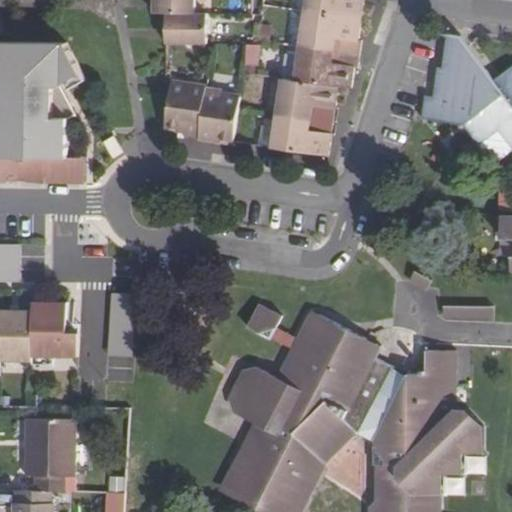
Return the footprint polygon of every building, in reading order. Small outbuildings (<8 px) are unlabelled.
[(192,14),(192,0),(151,0),(152,12),(167,13),(192,14)] [(306,0),(305,11),(362,20),(364,0),(306,0)] [(359,41),(362,20),(305,11),(300,46),(333,50),(334,45),(336,39),(359,41)] [(207,43),(207,14),(192,14),(167,13),(167,43),(207,43)] [(477,32),(502,36),(503,25),(478,21),(477,32)] [(502,36),(511,37),(511,25),(503,25),(502,36)] [(413,44),(437,51),(441,39),(417,32),(413,44)] [(511,66),(511,67),(509,72),(509,76),(508,80),(508,86),(503,89),(469,44),(461,34),(449,33),(444,67),(437,67),(434,97),(427,96),(424,117),(467,123),(481,143),(500,129),(511,145),(511,66)] [(5,156),(67,157),(68,119),(76,113),(61,85),(83,73),(67,43),(0,41),(0,67),(6,67),(6,97),(0,97),(0,128),(5,129),(5,156)] [(249,44),(247,65),(262,67),(264,45),(249,44)] [(409,56),(433,63),(437,51),(413,44),(409,56)] [(332,58),(333,50),(300,46),(295,81),(338,86),(352,88),(355,67),(332,63),(332,58)] [(406,68),(430,75),(433,63),(409,56),(406,68)] [(335,108),(338,86),(295,81),(283,79),(278,114),(309,118),(310,112),(312,106),(335,108)] [(199,137),(207,88),(173,82),(166,128),(173,129),(184,130),(184,135),(199,137)] [(240,108),(241,97),(223,94),(223,90),(207,88),(199,137),(217,139),(234,142),(240,108)] [(400,91),(396,101),(420,108),(423,98),(400,91)] [(396,101),(393,111),(417,118),(420,108),(396,101)] [(393,111),(390,121),(414,129),(417,118),(393,111)] [(308,125),(309,118),(278,114),(273,147),(328,155),(331,135),(307,130),(308,125)] [(390,121),(387,132),(410,139),(414,129),(390,121)] [(511,148),(511,145),(500,129),(481,143),(494,161),(511,148)] [(387,132),(384,142),(407,149),(410,139),(387,132)] [(103,141),(112,158),(124,151),(115,134),(103,141)] [(384,142),(381,152),(404,160),(407,149),(384,142)] [(381,152),(377,163),(401,170),(404,160),(381,152)] [(0,182),(85,183),(86,157),(67,157),(5,156),(0,156),(0,182)] [(247,225),(249,203),(238,202),(235,224),(247,225)] [(258,227),(261,204),(249,203),(247,225),(258,227)] [(269,228),(272,206),(261,204),(258,227),(269,228)] [(281,229),(283,207),(272,206),(269,228),(281,229)] [(292,231),(295,208),(283,207),(281,229),(292,231)] [(303,232),(306,210),(295,208),(292,231),(303,232)] [(315,234),(317,211),(306,210),(303,232),(315,234)] [(326,235),(329,213),(317,211),(315,234),(326,235)] [(8,214),(7,237),(20,237),(20,214),(8,214)] [(20,214),(20,237),(32,238),(32,214),(20,214)] [(32,214),(32,238),(44,238),(45,214),(32,214)] [(511,270),(511,216),(502,216),(502,238),(511,238),(511,255),(511,270)] [(0,281),(21,282),(21,244),(0,243),(0,281)] [(22,244),(22,257),(45,257),(45,244),(22,244)] [(81,245),(81,257),(108,257),(108,245),(81,245)] [(22,257),(22,270),(45,270),(45,257),(22,257)] [(22,270),(22,283),(45,283),(45,270),(22,270)] [(427,286),(431,277),(415,270),(412,278),(427,286)] [(110,355),(134,356),(137,293),(113,292),(110,355)] [(0,361),(35,362),(35,357),(81,358),(81,334),(72,333),(69,333),(69,303),(50,303),(34,303),(34,312),(0,311),(0,361)] [(494,315),(494,304),(445,304),(445,316),(494,315)] [(272,340),(284,317),(262,306),(250,330),(272,340)] [(441,511),(443,474),(463,474),(464,453),(484,453),(484,424),(468,408),(459,407),(458,350),(430,349),(429,374),(411,374),(409,378),(395,372),(397,366),(378,356),(364,350),(369,340),(321,314),(318,319),(313,317),(281,380),(264,372),(254,394),(290,413),(281,433),(259,422),(240,462),(247,466),(233,491),(273,510),(280,498),(304,511),(327,464),(365,433),(377,439),(377,463),(379,464),(380,499),(372,506),(372,511),(441,511)] [(383,346),(369,340),(364,350),(378,356),(383,346)] [(107,356),(107,368),(134,369),(135,357),(107,356)] [(107,368),(107,379),(134,380),(134,369),(107,368)] [(78,379),(78,400),(91,401),(92,379),(78,379)] [(92,379),(91,401),(105,401),(105,379),(92,379)] [(76,475),(76,420),(26,419),(25,476),(35,475),(35,490),(65,491),(65,475),(76,475)] [(247,466),(240,462),(226,487),(233,491),(247,466)] [(52,511),(53,505),(51,505),(51,491),(35,490),(17,490),(17,504),(14,504),(13,511),(52,511)] [(107,511),(126,511),(128,493),(108,492),(107,511)] [(303,511),(304,511),(280,498),(273,510),(276,511),(303,511)]
